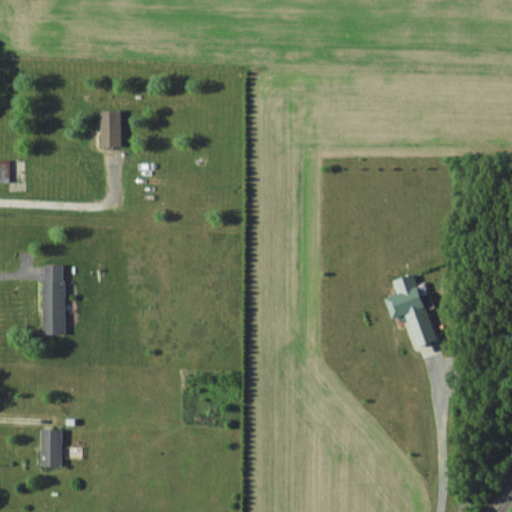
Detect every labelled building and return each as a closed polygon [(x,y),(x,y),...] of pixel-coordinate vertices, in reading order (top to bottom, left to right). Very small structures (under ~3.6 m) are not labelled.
[(121,110),(101,110),(101,146),(121,146),(121,110)] [(0,183),(8,183),(8,160),(0,159),(0,183)] [(43,334),(64,334),(64,264),(43,264),(43,334)] [(392,279),(406,326),(428,319),(414,272),(392,279)] [(62,466),(62,429),(42,429),(42,466),(62,466)]
